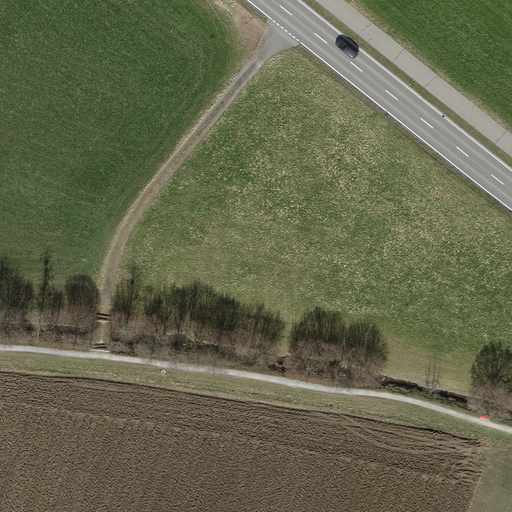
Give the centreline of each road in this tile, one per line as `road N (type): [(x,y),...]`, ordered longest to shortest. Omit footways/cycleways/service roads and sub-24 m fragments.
road 1 (track): [(293,16),(127,225),(104,307)]
road 2 (secondary): [(511,190),(272,0)]
